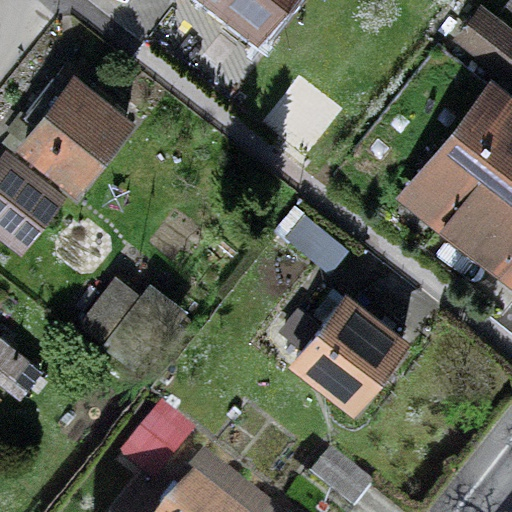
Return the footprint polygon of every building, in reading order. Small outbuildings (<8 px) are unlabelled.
[(281,0),(225,0),(260,27),(281,0)] [(511,33),(480,8),(460,33),(511,73),(511,33)] [(511,99),(438,40),(332,172),(409,234),(431,208),(511,272),(511,99)] [(39,119),(25,137),(79,178),(125,119),(72,78),(66,86),(54,76),(27,111),(39,119)] [(55,193),(8,157),(0,167),(0,227),(18,242),(55,193)] [(402,338),(344,294),(297,354),(356,399),(402,338)] [(372,482),(331,450),(313,473),(354,505),(372,482)] [(163,499),(142,483),(119,511),(225,511),(191,486),(187,492),(175,483),(163,499)]
